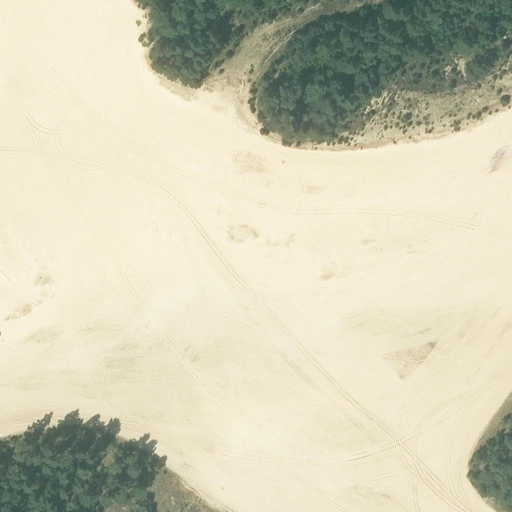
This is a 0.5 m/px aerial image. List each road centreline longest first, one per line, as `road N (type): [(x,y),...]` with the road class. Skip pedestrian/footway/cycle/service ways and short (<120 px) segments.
road 1 (track): [(378,511),(252,443),(120,419),(44,418),(0,430)]
road 2 (track): [(157,423),(318,408),(429,370),(511,316)]
